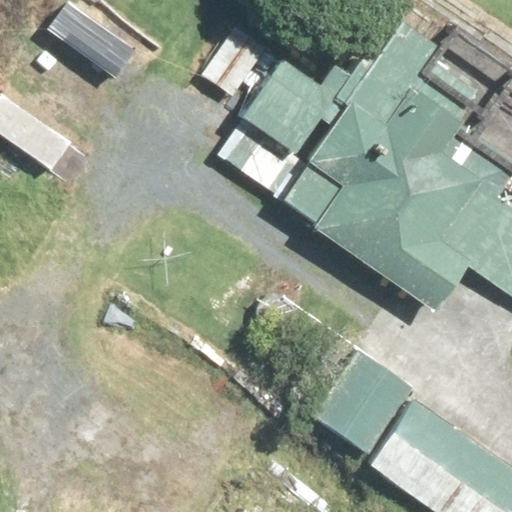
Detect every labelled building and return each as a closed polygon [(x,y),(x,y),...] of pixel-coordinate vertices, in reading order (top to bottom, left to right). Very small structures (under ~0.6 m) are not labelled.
[(170,81),(60,0),(54,0),(0,73),(0,75),(112,158),(170,81)] [(304,227),(299,233),(425,315),(455,269),(506,302),(511,292),(511,218),(504,213),(511,200),(511,165),(457,130),(478,98),(417,58),(424,48),(385,22),(354,69),(345,62),(336,76),(319,65),(306,85),(267,60),(226,123),(236,129),(219,155),(259,181),(252,192),(304,227)] [(127,167),(82,152),(54,234),(99,249),(127,167)] [(511,511),(511,466),(353,350),(300,423),(422,511),(511,511)] [(341,511),(361,487),(287,429),(257,468),(313,511),(341,511)]
